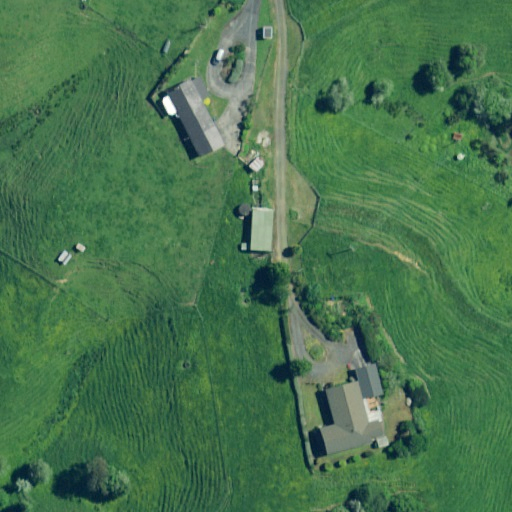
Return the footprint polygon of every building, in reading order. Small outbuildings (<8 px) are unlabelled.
[(273,25),(262,25),(262,39),(273,39),(273,25)] [(167,95),(159,99),(168,115),(175,112),(198,157),(222,145),(200,101),(209,97),(198,73),(164,90),(167,95)] [(246,143),(236,155),(256,173),(266,161),(246,143)] [(273,212),(252,210),(250,244),(242,244),(241,249),(270,251),(273,212)] [(380,394),(372,365),(353,370),(356,381),(323,390),(332,425),(318,429),(325,454),(373,442),(375,449),(387,446),(380,420),(366,423),(359,400),(380,394)]
